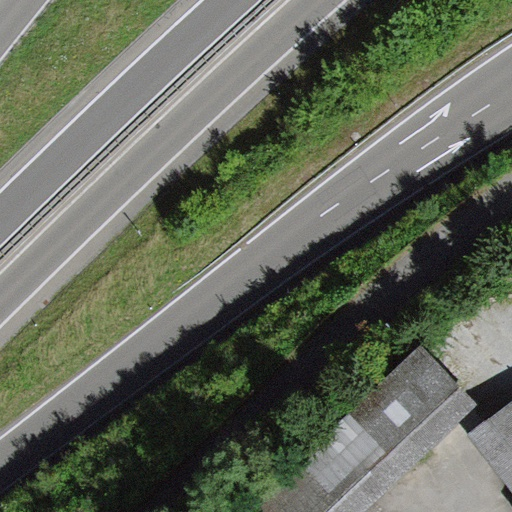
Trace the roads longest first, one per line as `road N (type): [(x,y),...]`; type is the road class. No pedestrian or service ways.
road 1 (primary): [(0,465),(116,372),(511,92)]
road 2 (motorway): [(0,303),(312,0)]
road 3 (primary): [(232,0),(0,220)]
